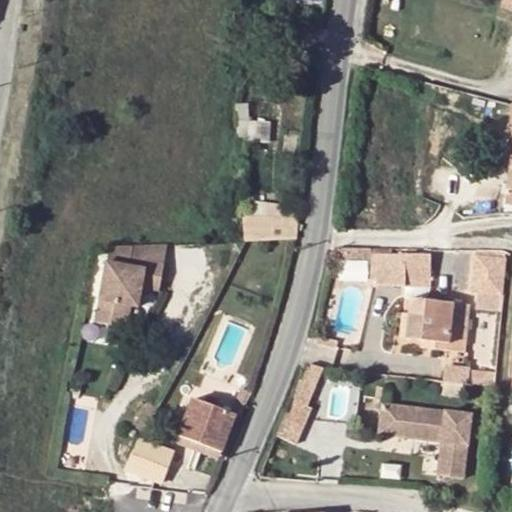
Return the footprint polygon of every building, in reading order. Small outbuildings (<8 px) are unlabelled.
[(511,0),(502,0),(500,8),(511,11),(511,0)] [(284,39),(271,55),(278,60),(290,46),(284,39)] [(245,106),(238,105),(237,116),(238,118),(245,118),(245,106)] [(491,114),(484,141),(502,142),(508,117),(491,114)] [(410,156),(383,151),(380,170),(406,175),(410,156)] [(398,183),(383,181),(378,202),(394,205),(398,183)] [(243,219),(243,240),(295,240),(298,218),(243,219)] [(97,319),(128,324),(131,302),(139,303),(142,284),(160,286),(164,261),(130,255),(129,262),(114,261),(117,242),(109,244),(97,319)] [(504,313),(508,254),(473,252),(470,311),(504,313)] [(431,256),(370,254),(369,280),(376,280),(375,286),(405,286),(405,282),(420,282),(421,279),(430,280),(431,256)] [(404,339),(410,340),(415,299),(408,298),(404,339)] [(451,302),(415,299),(410,340),(421,341),(431,341),(430,349),(463,352),(465,329),(449,328),(451,302)] [(468,304),(451,302),(449,328),(465,329),(468,304)] [(431,341),(421,341),(421,348),(430,349),(431,341)] [(472,367),(447,363),(445,378),(469,382),(472,367)] [(472,367),(469,382),(495,385),(497,370),(472,367)] [(240,386),(235,400),(245,404),(252,390),(240,386)] [(245,404),(235,400),(231,411),(192,398),(179,436),(221,452),(235,413),(241,415),(245,404)] [(472,412),(383,400),(379,430),(442,439),(438,472),(463,475),(472,412)] [(140,439),(124,469),(160,482),(173,453),(140,439)]
